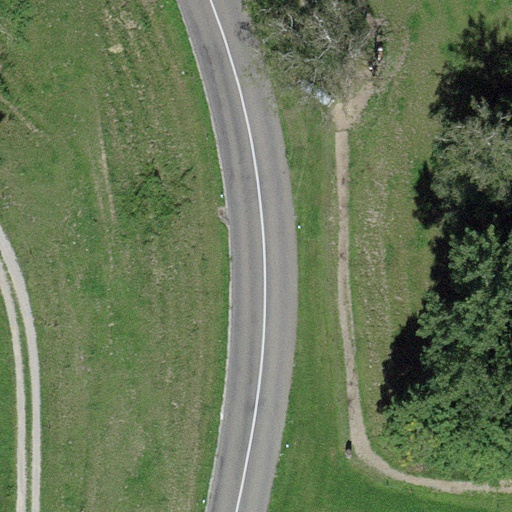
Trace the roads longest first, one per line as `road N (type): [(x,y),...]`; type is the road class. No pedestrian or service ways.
road 1 (tertiary): [(255,511),(280,404),(291,201),(218,0)]
road 2 (track): [(23,511),(16,306),(0,280)]
